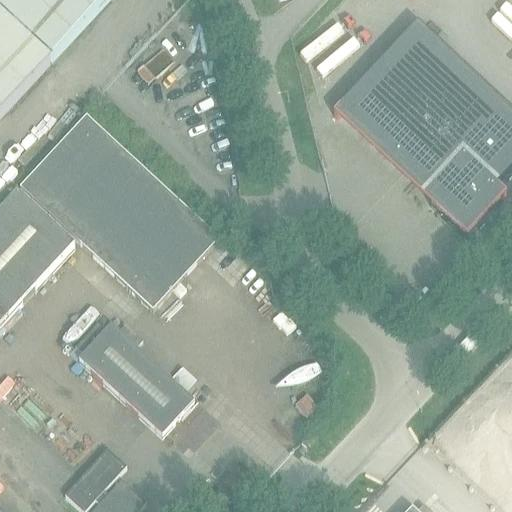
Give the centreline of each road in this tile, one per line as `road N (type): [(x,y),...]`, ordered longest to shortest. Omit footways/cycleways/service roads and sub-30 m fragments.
road 1 (unknown): [(234,415),(194,395),(113,306),(72,301),(38,333),(36,360),(118,445),(165,461)]
road 2 (unclassified): [(397,389),(284,249),(269,164),(219,0)]
road 3 (unclassified): [(287,511),(397,389)]
road 4 (unclassified): [(511,272),(397,389)]
